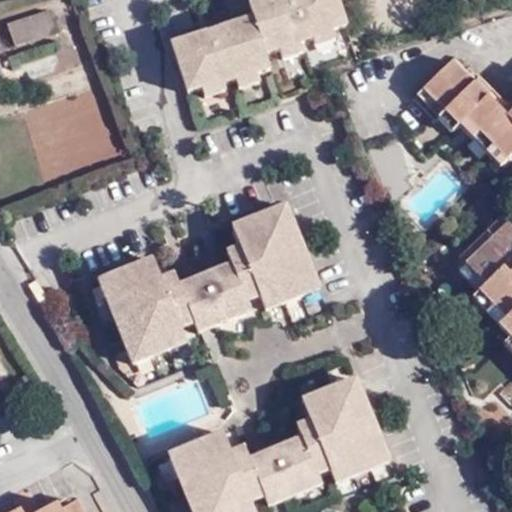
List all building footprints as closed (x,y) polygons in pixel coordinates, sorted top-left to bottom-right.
[(256,77),(270,72),(265,57),(279,52),(299,47),(310,42),(333,36),(347,32),(336,0),(297,0),(298,2),(289,4),(287,0),(261,0),(249,4),(250,7),(254,17),(209,30),(214,46),(203,49),(198,34),(170,42),(188,97),(202,93),(223,87),(236,82),(256,77)] [(48,12),(11,24),(20,47),(56,34),(48,12)] [(214,46),(209,30),(204,32),(198,34),(203,49),(214,46)] [(314,53),(336,46),(333,36),(310,42),(314,53)] [(283,63),(302,57),(299,47),(279,52),(283,63)] [(465,128),(478,141),(492,155),(504,168),(511,161),(511,108),(506,113),(499,120),(473,92),(481,86),(459,62),(414,105),(436,128),(442,122),(448,116),(461,130),(465,128)] [(256,77),(236,82),(238,91),(259,85),(256,77)] [(499,120),(506,113),(481,86),(473,92),(499,120)] [(223,87),(202,93),(205,102),(225,96),(223,87)] [(448,116),(442,122),(455,136),(458,133),(461,130),(448,116)] [(461,130),(458,133),(471,147),(478,141),(465,128),(461,130)] [(478,141),(471,147),(484,161),(492,155),(478,141)] [(492,155),(484,161),(497,175),(504,168),(492,155)] [(205,329),(208,338),(262,319),(259,309),(272,304),(274,310),(292,303),(311,296),(329,289),(299,211),(256,227),(263,246),(252,250),(238,255),(243,266),(246,277),(218,287),(223,301),(214,304),(209,290),(194,296),(189,285),(185,274),(173,279),(161,283),(154,265),(121,278),(127,296),(115,300),(136,353),(138,360),(158,352),(175,346),(193,340),(191,334),(205,329)] [(263,246),(256,227),(245,231),(252,250),(263,246)] [(510,248),(511,246),(511,232),(503,241),(510,248)] [(511,246),(510,248),(497,260),(483,273),(504,297),(511,305),(511,246)] [(483,273),(497,260),(489,252),(470,270),(478,277),(483,273)] [(173,279),(166,261),(154,265),(161,283),(173,279)] [(246,277),(243,266),(189,285),(194,296),(209,290),(218,287),(246,277)] [(495,304),(504,297),(483,273),(478,277),(474,281),(495,304)] [(127,296),(121,278),(109,282),(115,300),(127,296)] [(40,280),(31,286),(45,308),(54,302),(40,280)] [(223,301),(218,287),(209,290),(214,304),(223,301)] [(311,296),(315,305),(333,299),(329,289),(311,296)] [(292,303),(295,312),(315,305),(311,296),(292,303)] [(511,305),(504,297),(495,304),(511,322),(511,305)] [(292,303),(274,310),(277,318),(295,312),(292,303)] [(175,346),(179,356),(197,350),(193,340),(175,346)] [(158,352),(162,362),(178,356),(179,356),(175,346),(158,352)] [(158,352),(138,360),(141,369),(162,362),(158,352)] [(256,462),(252,450),(250,451),(237,456),(226,460),(219,441),(187,452),(194,471),(182,475),(195,511),(261,511),(261,509),(272,505),(274,511),(286,511),(292,510),(331,497),(326,485),(336,481),(338,485),(358,478),(377,471),(395,464),(365,384),(317,401),(326,423),(316,427),(303,431),(307,444),(311,451),(285,461),(290,475),(279,479),(275,465),(260,470),(256,462)] [(326,423),(317,401),(308,405),(316,427),(326,423)] [(226,460),(237,456),(230,437),(219,441),(226,460)] [(256,462),(260,470),(275,465),(279,479),(290,475),(285,461),(311,451),(307,444),(256,462)] [(187,452),(175,457),(182,475),(194,471),(187,452)] [(377,471),(380,480),(398,473),(395,464),(377,471)] [(358,478),(361,487),(380,480),(377,471),(358,478)] [(338,485),(342,494),(361,487),(358,478),(338,485)]
